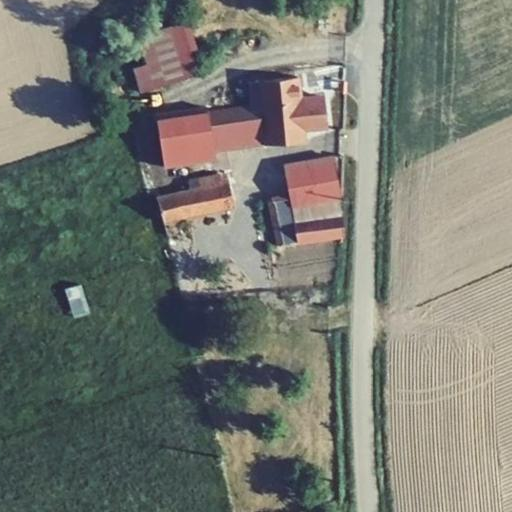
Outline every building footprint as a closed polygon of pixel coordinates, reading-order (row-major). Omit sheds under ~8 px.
[(261,79),(263,101),(303,96),(300,74),(261,79)] [(324,85),(324,94),(336,93),(333,85),(324,85)] [(263,101),(268,140),(307,135),(305,122),(330,118),(324,94),(303,96),(263,101)] [(159,114),(166,160),(215,153),(214,145),(253,139),(251,103),(209,108),(159,114)] [(290,165),(299,207),(348,196),(339,154),(290,165)] [(168,205),(177,226),(238,212),(231,179),(201,185),(204,197),(168,205)] [(282,217),(285,238),(337,232),(338,243),(347,242),(348,211),(313,211),(282,217)] [(78,286),(65,289),(72,315),(85,312),(78,286)]
